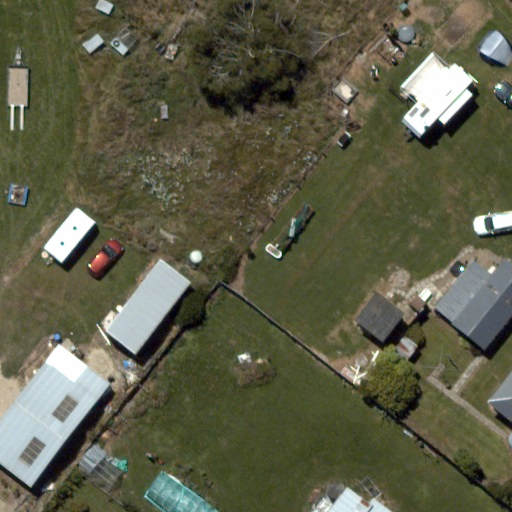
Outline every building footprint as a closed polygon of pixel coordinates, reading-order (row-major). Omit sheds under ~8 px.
[(511,323),(511,263),(500,253),(480,278),(463,264),(424,312),(482,360),(511,323)] [(196,283),(157,256),(101,337),(140,363),(196,283)] [(0,473),(34,497),(113,386),(56,345),(0,423),(0,473)] [(511,385),(488,417),(511,434),(511,385)] [(378,511),(342,486),(323,511),(378,511)]
